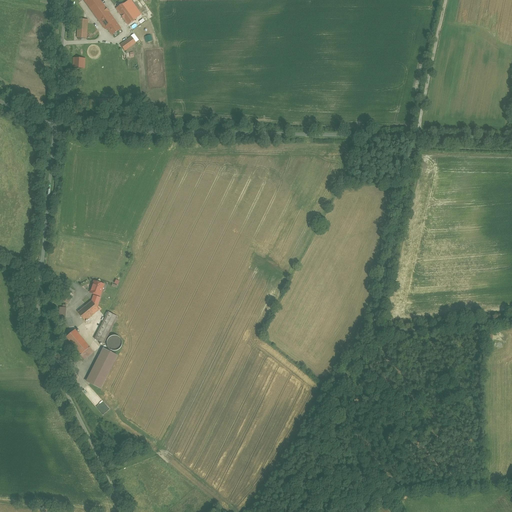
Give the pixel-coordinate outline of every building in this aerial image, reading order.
[(109,13),(99,0),(83,0),(98,20),(99,20),(109,13)] [(141,15),(130,0),(129,0),(117,9),(128,24),(141,15)] [(120,28),(109,13),(99,20),(105,29),(107,27),(112,34),(120,29),(120,28)] [(88,20),(76,19),(74,37),(86,38),(88,20)] [(131,37),(121,45),(125,50),(135,43),(131,37)] [(85,58),(73,58),(73,68),(84,69),(85,58)] [(105,284),(94,280),(89,293),(94,295),(100,297),(105,284)] [(69,296),(67,294),(63,300),(68,303),(73,295),(71,293),(69,296)] [(101,298),(100,297),(94,295),(91,301),(97,308),(101,298)] [(97,308),(91,301),(85,306),(90,312),(87,315),(89,318),(99,310),(97,308)] [(90,312),(85,306),(77,312),(85,321),(89,318),(87,315),(90,312)] [(118,317),(108,312),(94,339),(104,344),(118,317)] [(75,330),(66,337),(72,344),(76,341),(73,338),(78,334),(75,330)] [(94,352),(78,334),(73,338),(76,341),(72,344),(84,360),(94,352)] [(118,356),(103,348),(86,382),(101,389),(118,356)]
